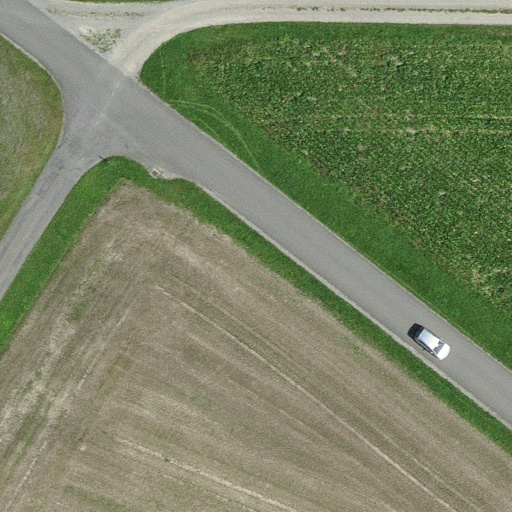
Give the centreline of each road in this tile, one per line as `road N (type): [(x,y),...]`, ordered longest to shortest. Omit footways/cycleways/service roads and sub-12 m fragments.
road 1 (tertiary): [(511,393),(120,90)]
road 2 (track): [(511,13),(186,13),(120,90)]
road 3 (unclassified): [(120,90),(0,291)]
road 4 (track): [(186,13),(16,8)]
road 5 (tertiary): [(120,90),(5,0)]
